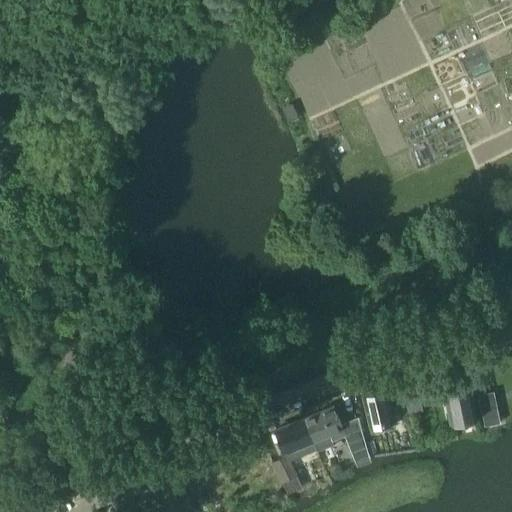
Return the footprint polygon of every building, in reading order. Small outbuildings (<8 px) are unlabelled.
[(476,417),(466,368),(459,370),(459,372),(455,373),(455,372),(444,374),(444,375),(440,376),(442,386),(446,405),(446,404),(450,420),(462,418),(471,416),(474,415),(474,417),(476,417)] [(405,410),(416,407),(410,385),(400,388),(405,410)] [(392,421),(384,388),(361,394),(369,426),(392,421)] [(367,451),(357,414),(340,421),(338,416),(342,414),(338,405),(334,407),(333,405),(303,417),(316,448),(316,449),(332,443),(331,441),(345,435),(346,439),(354,456),(367,451)] [(282,456),(271,461),(280,480),(281,480),(288,493),(302,486),(295,473),(297,472),(291,459),(303,454),(316,448),(312,437),(303,417),(273,429),(282,449),(280,450),(282,456)]
